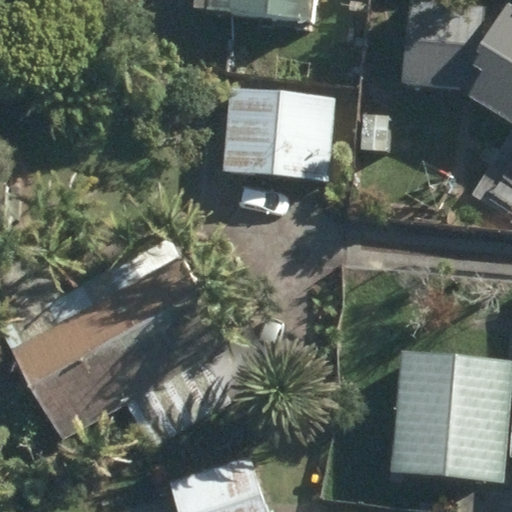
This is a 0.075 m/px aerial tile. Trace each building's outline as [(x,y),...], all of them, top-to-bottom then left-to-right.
[(196,0),(195,18),(314,26),(315,0),(196,0)] [(400,88),(466,93),(472,7),(406,2),(400,88)] [(511,8),(506,6),(473,61),(491,72),(479,92),(503,106),(493,123),(511,134),(511,8)] [(228,182),(332,188),(337,104),(233,97),(228,182)] [(132,412),(155,453),(234,410),(210,368),(233,355),(171,244),(3,335),(66,449),(132,412)] [(393,482),(507,490),(511,394),(511,369),(399,362),(393,482)] [(167,494),(173,511),(268,511),(250,463),(167,494)]
